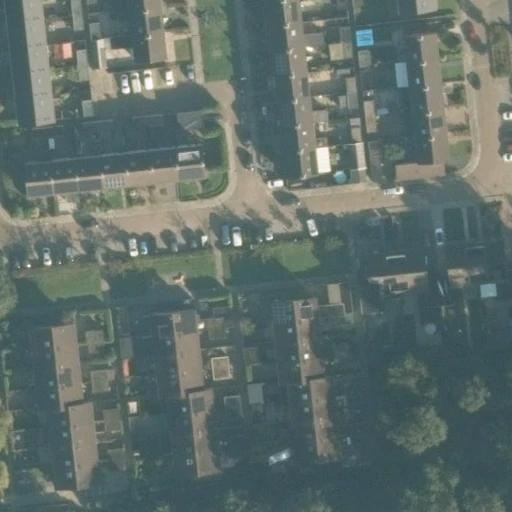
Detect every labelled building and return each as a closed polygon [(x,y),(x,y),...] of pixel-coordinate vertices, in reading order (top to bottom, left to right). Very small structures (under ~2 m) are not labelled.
[(41,19),(39,0),(4,0),(7,23),(41,19)] [(72,1),(73,15),(82,14),(81,0),(72,1)] [(128,0),(130,10),(161,6),(160,0),(128,0)] [(302,21),(299,0),(266,0),(270,25),(302,21)] [(347,0),(337,0),(339,8),(348,7),(347,0)] [(433,0),(400,0),(402,10),(434,7),(433,0)] [(164,31),(161,6),(130,10),(133,35),(164,31)] [(82,14),(73,15),(75,31),(84,30),(82,14)] [(7,23),(11,48),(44,44),(41,19),(7,23)] [(270,25),(273,50),(304,46),(324,44),(323,32),(303,34),(302,21),(270,25)] [(90,24),(92,39),(102,38),(100,23),(90,24)] [(350,25),(340,26),(342,42),(352,41),(350,25)] [(164,31),(133,35),(110,37),(111,49),(134,47),(135,61),(167,57),(164,31)] [(404,35),(407,61),(439,57),(436,32),(404,35)] [(102,38),(92,39),(92,40),(91,41),(94,69),(107,67),(104,39),(102,39),(102,38)] [(352,41),(342,42),(344,58),(354,57),(352,41)] [(69,43),(55,44),(56,56),(71,55),(69,43)] [(47,69),(44,44),(11,48),(14,73),(47,69)] [(307,71),(304,46),(273,50),(276,75),(307,71)] [(358,50),(360,66),(370,65),(369,49),(358,50)] [(76,51),(78,65),(88,64),(86,50),(76,51)] [(407,61),(409,86),(442,82),(439,57),(407,61)] [(88,64),(78,65),(80,82),(89,81),(88,64)] [(370,65),(360,66),(362,82),(372,81),(370,65)] [(14,73),(17,98),(50,94),(47,69),(14,73)] [(276,75),(278,100),(310,96),(307,71),(276,75)] [(345,77),(347,92),(357,91),(356,76),(345,77)] [(409,86),(412,111),(445,107),(442,82),(409,86)] [(359,107),(357,91),(347,92),(347,94),(339,95),(340,107),(348,106),(349,109),(359,107)] [(50,94),(17,98),(20,123),(31,122),(52,119),(50,94)] [(281,125),(313,121),(327,119),(326,110),(312,111),(310,96),(278,100),(281,125)] [(363,100),(365,116),(375,115),(374,99),(363,100)] [(82,103),(83,118),(93,118),(92,102),(82,103)] [(412,111),(415,136),(447,132),(445,107),(412,111)] [(201,112),(178,114),(179,131),(203,128),(201,112)] [(163,115),(147,117),(148,126),(164,124),(163,115)] [(375,115),(365,116),(367,132),(377,131),(375,115)] [(133,128),(148,126),(147,117),(132,119),(133,128)] [(113,120),(97,122),(98,131),(114,130),(113,120)] [(315,138),(313,121),(281,125),(284,150),(316,146),(328,145),(327,137),(315,138)] [(82,133),(98,131),(97,122),(81,123),(82,133)] [(61,125),(47,126),(48,137),(62,135),(61,125)] [(33,138),(48,137),(47,126),(32,128),(33,138)] [(351,127),(353,142),(362,141),(360,126),(351,127)] [(447,132),(415,136),(418,161),(397,164),(399,179),(445,174),(443,159),(450,158),(447,132)] [(347,144),(349,170),(366,168),(363,142),(347,144)] [(201,145),(176,148),(179,179),(205,176),(201,145)] [(316,146),(284,150),(287,175),(319,172),(316,146)] [(154,181),(179,179),(176,148),(150,150),(154,181)] [(150,150),(126,153),(129,184),(154,181),(150,150)] [(50,161),(51,161),(50,151),(39,152),(40,162),(25,164),(28,195),(54,192),(50,161)] [(126,153),(100,156),(104,187),(129,184),(126,153)] [(373,182),(383,181),(380,154),(370,155),(373,182)] [(79,189),(104,187),(100,156),(75,158),(79,189)] [(54,192),(79,189),(75,158),(51,161),(50,161),(54,192)] [(478,284),(491,283),(493,301),(511,298),(511,269),(506,270),(502,240),(473,243),(478,284)] [(449,276),(437,277),(440,306),(463,303),(461,286),(478,284),(473,243),(445,246),(449,276)] [(395,251),(399,293),(415,291),(419,324),(442,321),(440,306),(437,277),(426,279),(423,248),(395,251)] [(382,295),(399,293),(395,251),(368,254),(372,285),(359,286),(362,314),(384,311),(382,295)] [(349,282),(341,283),(344,303),(345,314),(353,313),(353,312),(349,282)] [(271,301),(274,321),(317,317),(329,315),(328,305),(316,306),(315,296),(271,301)] [(329,315),(345,314),(344,303),(328,305),(329,315)] [(230,306),(218,307),(219,317),(223,316),(224,327),(232,326),(230,306)] [(207,318),(195,320),(194,309),(151,314),(153,335),(196,330),(208,329),(207,318)] [(330,326),(346,324),(345,314),(329,315),(330,326)] [(208,329),(224,327),(223,316),(219,317),(207,318),(208,329)] [(319,337),(317,317),(274,321),(276,341),(319,337)] [(32,348),(76,343),(73,323),(30,327),(32,348)] [(208,329),(209,339),(225,337),(224,327),(208,329)] [(102,330),(86,331),(88,342),(103,340),(102,330)] [(155,354),(199,350),(196,330),(153,335),(155,354)] [(319,337),(276,341),(278,361),(321,356),(319,337)] [(88,342),(89,352),(105,350),(103,340),(88,342)] [(35,368),(78,363),(76,343),(32,348),(35,368)] [(349,353),(348,343),(332,345),(333,355),(349,353)] [(370,361),(409,359),(409,346),(370,347),(370,361)] [(199,350),(155,354),(158,374),(201,370),(199,350)] [(350,364),(349,353),(333,355),(334,366),(350,364)] [(229,367),(227,356),(212,358),(213,368),(229,367)] [(289,380),(323,376),(321,356),(278,361),(280,382),(289,381),(289,380)] [(37,388),(80,383),(78,363),(35,368),(37,388)] [(213,368),(214,379),(230,377),(229,367),(213,368)] [(91,371),(92,381),(108,380),(107,369),(91,371)] [(158,374),(160,395),(168,394),(168,393),(203,389),(201,370),(158,374)] [(289,380),(289,381),(291,400),(334,395),(332,375),(323,376),(289,380)] [(109,390),(108,380),(92,381),(93,392),(109,390)] [(361,382),(345,384),(346,394),(362,392),(361,382)] [(82,403),(82,402),(80,383),(37,388),(39,408),(47,407),(82,403)] [(211,388),(203,389),(168,393),(168,394),(170,413),(213,408),(211,388)] [(346,394),(347,404),(363,403),(362,392),(346,394)] [(241,405),(240,395),(224,397),(225,407),(241,405)] [(336,415),(334,395),(291,400),(293,420),(336,415)] [(47,407),(49,426),(93,422),(90,401),(82,402),(82,403),(47,407)] [(261,404),(251,405),(253,419),(263,418),(261,404)] [(226,417),(242,416),(241,405),(225,407),(226,417)] [(105,420),(121,419),(119,408),(103,410),(105,420)] [(213,408),(170,413),(172,433),(216,428),(213,408)] [(295,440),(338,435),(336,415),(293,420),(295,440)] [(121,419),(105,420),(106,431),(122,429),(121,419)] [(106,431),(105,420),(93,422),(49,426),(52,446),(95,442),(94,432),(106,431)] [(365,422),(349,423),(350,434),(366,432),(365,422)] [(216,428),(172,433),(175,453),(218,448),(216,428)] [(351,444),(367,442),(366,432),(350,434),(351,444)] [(244,435),(229,437),(230,447),(246,445),(244,435)] [(338,435),(295,440),(297,460),(340,455),(338,435)] [(95,442),(52,446),(54,466),(97,461),(95,442)] [(247,456),(246,445),(230,447),(231,457),(247,456)] [(109,460),(125,458),(124,448),(108,450),(109,460)] [(220,469),(218,448),(175,453),(177,473),(220,469)] [(125,458),(109,460),(110,470),(126,469),(125,458)] [(105,477),(99,478),(97,461),(54,466),(56,487),(77,484),(79,498),(107,495),(105,477)]
